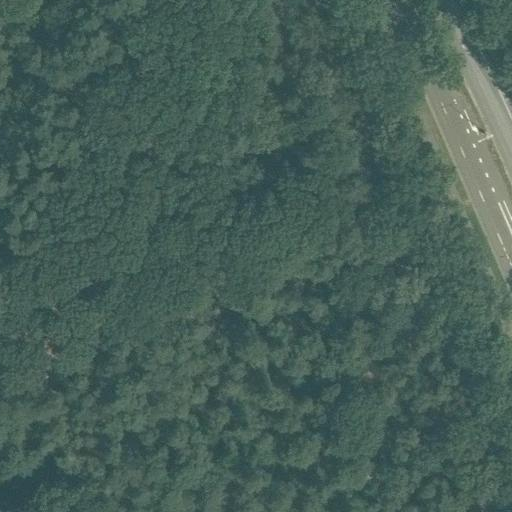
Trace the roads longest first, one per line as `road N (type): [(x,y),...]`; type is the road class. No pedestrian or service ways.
road 1 (track): [(268,0),(484,511)]
road 2 (track): [(150,0),(0,299)]
road 3 (secondary): [(387,0),(511,267)]
road 4 (secondary): [(511,156),(442,0)]
